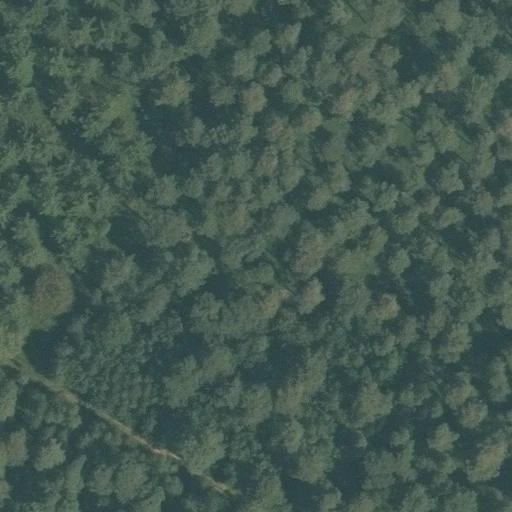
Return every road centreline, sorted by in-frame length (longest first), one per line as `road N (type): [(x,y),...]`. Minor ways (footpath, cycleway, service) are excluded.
road 1 (track): [(263,0),(30,374)]
road 2 (track): [(0,358),(257,511)]
